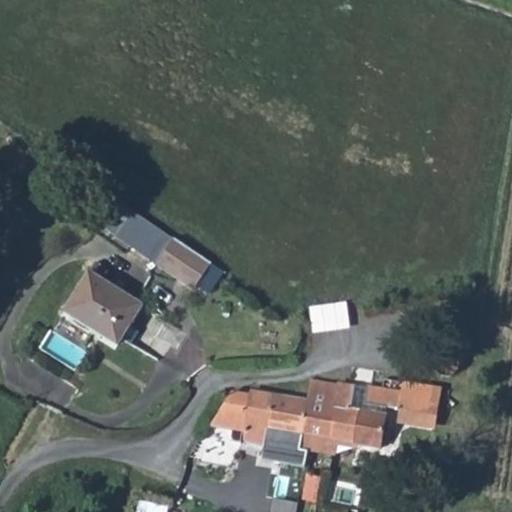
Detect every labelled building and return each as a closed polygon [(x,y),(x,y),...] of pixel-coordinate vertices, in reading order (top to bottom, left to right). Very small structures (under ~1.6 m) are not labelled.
[(174,238),(121,202),(112,217),(124,224),(115,239),(157,267),(174,238)] [(174,238),(157,267),(194,291),(211,263),(174,238)] [(91,272),(67,312),(119,347),(144,305),(91,272)] [(458,354),(452,351),(447,350),(441,352),(436,357),(435,365),(436,370),(435,386),(457,389),(461,359),(458,354)] [(308,401),(300,448),(310,449),(357,457),(360,443),(385,447),(393,407),(431,412),(435,386),(404,382),(401,390),(368,385),(367,389),(311,378),(306,399),(308,401)] [(250,398),(232,395),(211,428),(232,434),(231,442),(233,446),(241,448),(241,444),(264,448),(261,463),(306,470),(310,449),(300,448),(308,401),(306,399),(251,394),(250,398)] [(275,497),(273,511),(296,511),(298,499),(275,497)] [(142,499),(139,511),(168,511),(170,504),(142,499)]
